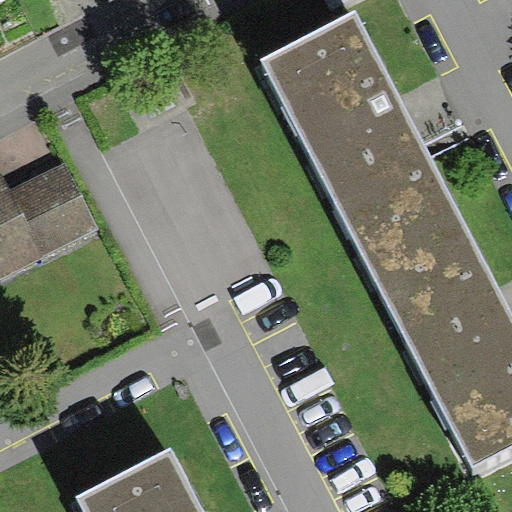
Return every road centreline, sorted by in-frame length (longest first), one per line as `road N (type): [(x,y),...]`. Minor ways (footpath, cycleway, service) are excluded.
road 1 (residential): [(193,356),(35,56)]
road 2 (residential): [(0,452),(193,356)]
road 3 (residential): [(275,511),(193,356)]
road 4 (residential): [(35,56),(144,0)]
